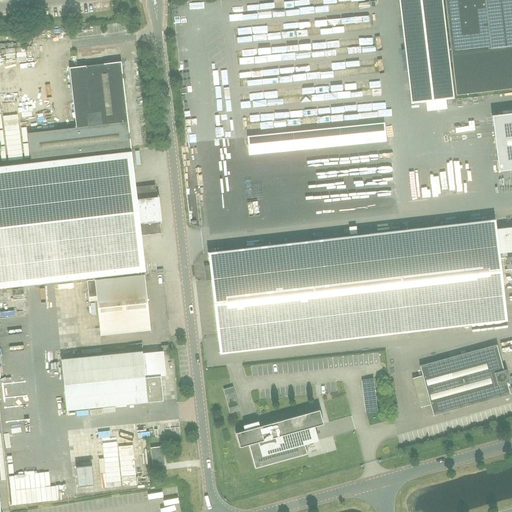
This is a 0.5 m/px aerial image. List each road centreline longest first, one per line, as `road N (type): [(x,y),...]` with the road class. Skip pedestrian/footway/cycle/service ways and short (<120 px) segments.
road 1 (tertiary): [(212,511),(152,0)]
road 2 (unknown): [(481,203),(181,245)]
road 3 (tertiary): [(377,482),(511,444)]
road 4 (unknown): [(404,126),(392,99),(381,1)]
road 5 (unknown): [(481,203),(471,158),(404,126)]
